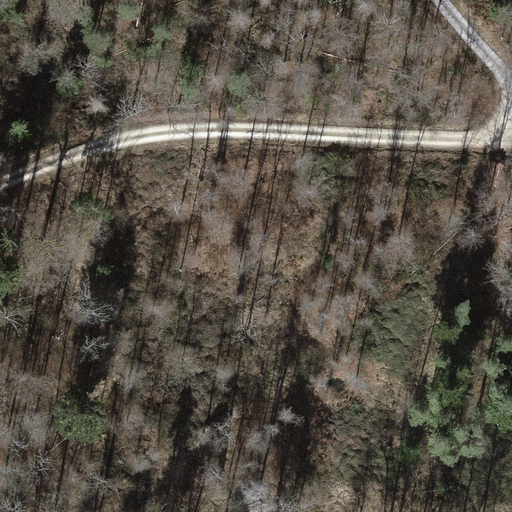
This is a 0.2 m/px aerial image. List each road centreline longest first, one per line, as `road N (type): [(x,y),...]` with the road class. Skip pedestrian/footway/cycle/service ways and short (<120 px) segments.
road 1 (track): [(511,140),(210,124),(131,132),(0,180)]
road 2 (track): [(271,126),(393,0)]
